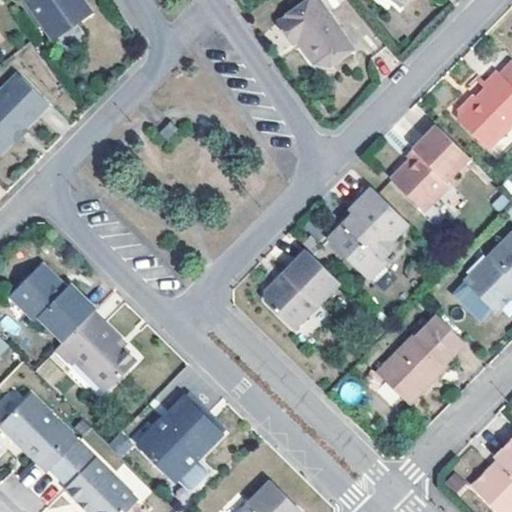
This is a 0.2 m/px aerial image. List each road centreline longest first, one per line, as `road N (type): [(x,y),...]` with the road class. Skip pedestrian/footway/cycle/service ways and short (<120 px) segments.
road 1 (residential): [(392,489),(204,295)]
road 2 (residential): [(175,324),(369,511)]
road 3 (residential): [(491,0),(328,166)]
road 4 (residential): [(328,166),(211,0)]
road 5 (residential): [(39,187),(175,324)]
road 6 (residential): [(171,50),(39,187)]
road 7 (residential): [(204,295),(328,166)]
road 8 (residential): [(511,367),(392,489)]
